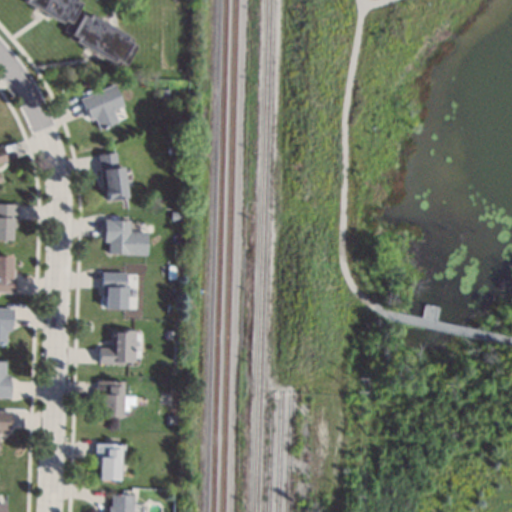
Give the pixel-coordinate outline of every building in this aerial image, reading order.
[(74,0),(79,3),(75,11),(81,15),(83,11),(132,39),(130,43),(136,46),(125,65),(119,62),(117,65),(68,38),(70,34),(64,31),(68,22),(63,19),(61,23),(23,1),(23,0),(74,0)] [(123,105),(111,110),(117,122),(99,130),(94,120),(89,122),(87,115),(86,115),(79,99),(86,96),(114,83),(123,105)] [(169,90),(168,97),(159,96),(159,89),(169,90)] [(177,154),(167,154),(167,147),(176,146),(177,154)] [(117,168),(122,167),(126,197),(106,200),(104,190),(102,190),(99,171),(97,156),(97,155),(114,153),(115,153),(117,168)] [(0,204),(17,205),(17,206),(16,220),(16,227),(11,227),(11,240),(0,239),(0,204)] [(129,220),(128,233),(146,233),(146,255),(107,254),(107,243),(103,242),(104,236),(104,221),(104,219),(129,220)] [(181,253),(171,253),(171,244),(181,245),(181,253)] [(0,256),(11,257),(11,270),(14,270),(14,278),(14,291),(14,293),(0,292),(0,256)] [(176,276),(168,276),(168,265),(176,265),(176,276)] [(125,309),(104,309),(104,296),(101,296),(101,288),(101,273),(111,273),(125,273),(125,309)] [(0,308),(12,309),(13,309),(12,325),(12,326),(10,326),(10,331),(6,331),(5,344),(0,344),(0,308)] [(134,362),(127,362),(124,362),(124,364),(98,364),(98,363),(98,351),(98,348),(111,348),(111,337),(110,337),(110,332),(111,332),(112,330),(133,330),(134,330),(134,362)] [(0,361),(5,362),(5,375),(9,375),(9,380),(10,380),(10,381),(9,398),(0,397),(0,361)] [(123,382),(123,396),(134,397),(134,405),(128,405),(128,410),(121,410),(120,417),(100,417),(101,401),(96,401),(97,395),(97,382),(97,381),(123,382)] [(0,411),(10,411),(9,412),(9,428),(9,429),(7,429),(7,433),(0,433),(0,411)] [(95,444),(124,445),(124,459),(120,459),(119,480),(97,479),(98,467),(93,467),(94,458),(94,444),(95,444)] [(123,495),(133,495),(132,511),(107,511),(108,508),(108,505),(110,506),(111,494),(123,495)]
